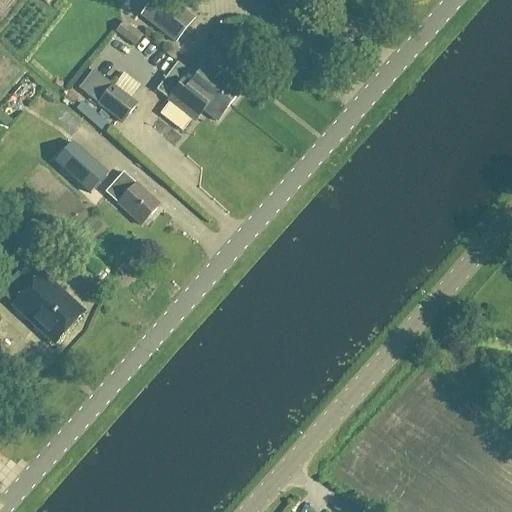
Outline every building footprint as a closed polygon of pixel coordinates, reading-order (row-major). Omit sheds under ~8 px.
[(171,0),(154,0),(140,16),(176,44),(195,19),(171,0)] [(211,40),(221,47),(237,62),(249,46),(222,26),(211,40)] [(286,44),(291,54),(305,47),(300,37),(286,44)] [(209,47),(189,72),(232,105),(244,89),(227,75),(229,73),(222,67),(226,61),(209,47)] [(196,123),(205,112),(219,122),(232,105),(189,72),(180,65),(167,83),(177,91),(169,102),(196,123)] [(114,86),(99,106),(125,125),(139,105),(114,86)] [(108,176),(96,165),(72,144),(55,163),(79,184),(91,195),(108,176)] [(142,227),(160,207),(124,174),(106,194),(142,227)] [(7,286),(20,298),(13,306),(55,345),(84,313),(42,274),(41,275),(29,263),(7,286)] [(36,376),(25,366),(14,378),(8,373),(16,364),(0,348),(0,411),(22,387),(25,389),(36,376)]
